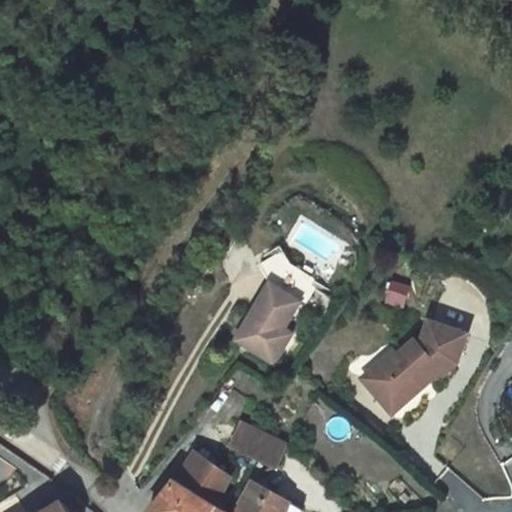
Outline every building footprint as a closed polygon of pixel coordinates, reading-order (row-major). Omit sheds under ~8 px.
[(276,363),(294,334),(286,329),(316,279),(292,264),(284,251),(261,265),(272,283),(238,340),(276,363)] [(387,364),(390,368),(370,383),(393,411),(421,389),(417,385),(427,377),(430,381),(443,371),(445,374),(460,363),(471,336),(434,321),(426,338),(422,342),(419,339),(401,353),(387,364)] [(401,353),(397,349),(364,375),(370,383),(390,368),(387,364),(401,353)] [(417,385),(421,389),(430,381),(427,377),(417,385)] [(278,468),(289,445),(242,423),(231,446),(278,468)] [(301,511),(303,507),(249,483),(232,511),(221,511),(210,505),(227,477),(189,451),(146,511),(301,511)] [(71,511),(64,500),(44,511),(71,511)]
